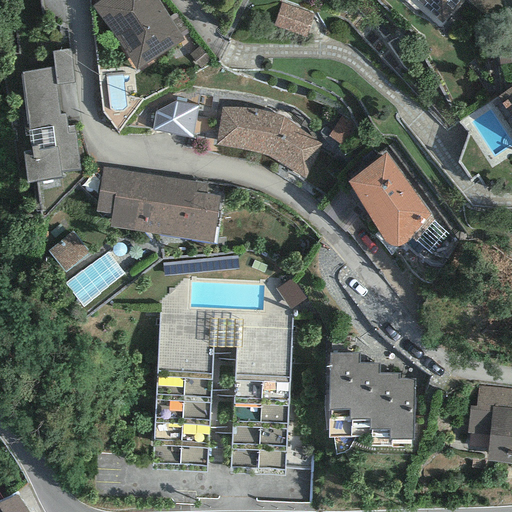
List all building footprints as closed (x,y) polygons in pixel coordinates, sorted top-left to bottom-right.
[(183,39),(155,0),(100,0),(92,6),(137,71),(183,39)] [(417,0),(443,24),(465,0),(417,0)] [(497,0),(468,0),(467,2),(483,15),(497,0)] [(210,60),(198,46),(189,55),(200,68),(210,60)] [(69,49),(52,52),(57,85),(74,83),(69,49)] [(52,68),(21,72),(32,151),(24,152),(28,182),(61,177),(60,172),(80,169),(75,133),(68,134),(65,113),(58,114),(52,68)] [(511,86),(497,97),(511,117),(511,86)] [(198,106),(174,101),(154,112),(151,130),(192,138),(198,106)] [(234,107),(221,107),(216,145),(226,146),(242,149),(255,152),(266,155),(277,162),(287,168),(304,179),(325,148),(321,144),(293,123),(282,116),(271,112),(260,109),(249,108),(234,107)] [(429,214),(385,153),(348,182),(385,241),(389,245),(392,247),(398,246),(402,245),(408,241),(412,236),(429,214)] [(222,186),(102,167),(95,211),(111,213),(109,227),(213,243),(222,186)] [(291,317),(158,312),(151,470),(207,472),(207,463),(230,464),(229,475),(284,477),(291,317)] [(359,353),(329,353),(328,410),(328,437),(370,437),(370,447),(390,447),(390,448),(410,448),(410,439),(413,440),(413,379),(399,379),(399,373),(379,373),(379,363),(359,363),(359,353)] [(467,434),(489,436),(486,462),(511,464),(511,389),(477,386),(475,407),(469,406),(467,434)] [(28,511),(17,495),(15,492),(0,500),(0,511),(28,511)]
